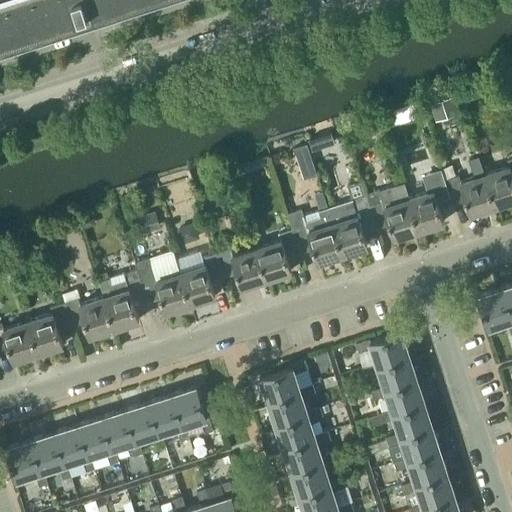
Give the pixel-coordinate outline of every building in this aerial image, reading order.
[(0,0),(0,44),(137,0),(0,0)] [(459,113),(454,98),(431,105),(435,120),(459,113)] [(394,109),(384,112),(389,126),(399,123),(394,109)] [(323,145),(321,139),(310,142),(313,154),(321,152),(323,145)] [(310,157),(306,145),(293,149),(298,162),(310,157)] [(510,163),(485,171),(496,204),(511,198),(511,155),(508,157),(510,163)] [(470,212),(496,204),(485,171),(461,179),(459,172),(449,175),(446,166),(442,167),(453,202),(466,198),(470,212)] [(433,187),(409,195),(419,228),(443,221),(439,207),(453,202),(442,167),(428,172),(431,181),(433,187)] [(394,237),(419,228),(409,195),(404,181),(366,194),(377,227),(390,223),(394,237)] [(366,194),(328,206),(343,253),(367,245),(363,231),(377,227),(366,194)] [(292,226),(300,252),(314,247),(318,261),(343,253),(328,206),(304,214),(301,207),(288,212),(293,226),(292,226)] [(160,224),(155,209),(139,215),(144,229),(160,224)] [(96,223),(92,210),(78,214),(81,227),(96,223)] [(189,237),(204,234),(201,220),(187,223),(189,237)] [(281,236),(256,244),(267,277),(291,270),(287,256),(300,252),(292,226),(279,231),(281,236)] [(230,246),(216,251),(224,276),(238,272),(242,285),(267,277),(256,244),(232,252),(230,246)] [(204,261),(180,268),(190,302),(215,294),(211,280),(224,276),(216,251),(203,255),(204,261)] [(136,260),(138,267),(148,300),(161,296),(166,310),(190,302),(180,268),(156,276),(149,256),(136,260)] [(114,327),(139,319),(134,305),(148,300),(138,267),(99,280),(103,293),(114,327)] [(511,282),(503,285),(511,314),(511,282)] [(511,314),(503,285),(478,293),(489,325),(507,319),(511,333),(511,332),(511,314)] [(67,299),(65,300),(64,300),(72,325),(85,321),(90,335),(114,327),(103,293),(79,301),(78,296),(76,296),(74,289),(65,292),(67,299)] [(52,310),(27,317),(38,351),(63,343),(58,330),(72,325),(64,300),(51,305),(52,310)] [(14,359),(38,351),(27,317),(3,325),(1,320),(0,320),(0,348),(9,345),(14,359)] [(122,327),(127,338),(149,329),(144,318),(122,327)] [(370,337),(356,342),(358,350),(371,346),(376,361),(377,364),(409,354),(401,329),(371,339),(370,337)] [(377,364),(376,361),(363,365),(366,373),(379,369),(383,385),(384,388),(417,377),(409,354),(377,364)] [(291,365),(260,375),(269,400),(300,390),(299,386),(294,372),(308,367),(305,358),(291,363),(291,365)] [(384,388),(383,385),(370,389),(371,390),(372,395),(373,397),(386,392),(391,408),(392,411),(424,401),(417,377),(384,388)] [(307,413),(306,410),(301,395),(316,390),(313,382),(299,386),(300,390),(269,400),(276,423),(307,413)] [(206,415),(196,384),(171,392),(181,425),(184,424),(198,419),(203,432),(213,429),(209,414),(206,415)] [(181,425),(171,392),(147,400),(157,432),(160,431),(174,427),(179,440),(188,437),(184,424),(181,425)] [(157,432),(147,400),(123,408),(134,440),(137,439),(152,435),(156,448),(165,445),(160,431),(157,432)] [(432,424),(424,401),(392,411),(391,408),(378,412),(381,421),(394,417),(399,432),(400,435),(432,424)] [(307,413),(276,423),(284,447),(315,437),(314,433),(309,419),(324,414),(320,405),(306,410),(307,413)] [(123,408),(102,415),(112,447),(115,447),(128,442),(133,455),(141,453),(137,439),(134,440),(123,408)] [(102,415),(78,422),(88,454),(92,452),(105,448),(110,462),(119,459),(115,447),(112,447),(102,415)] [(64,462),(68,460),(82,456),(87,469),(96,466),(92,452),(88,454),(78,422),(54,430),(64,462)] [(400,435),(399,432),(386,436),(388,445),(402,441),(407,456),(408,458),(440,448),(432,424),(400,435)] [(284,447),(291,470),(323,460),(322,457),(317,443),(332,438),(329,428),(314,433),(315,437),(284,447)] [(41,469),(44,468),(58,463),(63,477),(71,474),(68,460),(64,462),(54,430),(31,438),(41,469)] [(6,445),(17,477),(35,471),(39,485),(48,481),(44,468),(41,469),(31,438),(6,445)] [(408,458),(407,456),(394,460),(397,469),(410,465),(414,479),(415,482),(447,472),(440,448),(408,458)] [(291,470),(299,494),(331,483),(330,481),(325,466),(339,461),(336,452),(322,457),(323,460),(291,470)] [(415,482),(414,479),(401,483),(404,492),(417,488),(422,502),(423,505),(455,495),(447,472),(415,482)] [(354,473),(344,476),(347,483),(356,480),(354,473)] [(344,476),(330,481),(331,483),(299,494),(304,511),(322,511),(338,507),(338,504),(333,490),(347,485),(347,483),(344,476)] [(229,478),(227,479),(220,481),(224,495),(209,500),(206,501),(209,511),(237,511),(231,494),(234,494),(229,478)] [(209,511),(206,501),(209,500),(205,486),(194,490),(199,504),(186,508),(183,509),(183,511),(209,511)] [(183,511),(183,509),(186,508),(181,493),(171,496),(176,511),(172,511),(183,511)] [(460,511),(455,495),(423,505),(422,502),(409,507),(409,508),(410,511),(460,511)] [(343,511),(355,508),(352,499),(338,504),(338,507),(322,511),(343,511)] [(161,511),(158,501),(148,504),(150,511),(161,511)]
